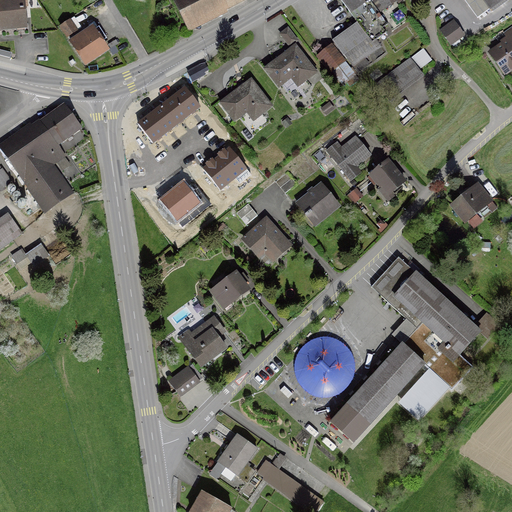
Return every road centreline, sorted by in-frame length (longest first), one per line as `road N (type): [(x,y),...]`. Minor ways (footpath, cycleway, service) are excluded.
road 1 (residential): [(511,113),(182,438),(155,453)]
road 2 (tertiary): [(114,186),(155,453)]
road 3 (tertiary): [(275,0),(101,89)]
